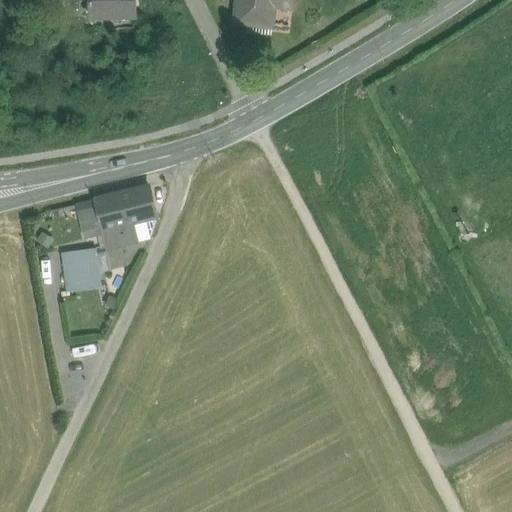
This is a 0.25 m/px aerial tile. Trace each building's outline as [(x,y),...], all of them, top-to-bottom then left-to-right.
[(136,0),(90,0),(91,17),(137,16),(136,0)] [(237,0),(235,23),(273,27),(275,3),(293,5),(293,0),(237,0)] [(150,186),(97,198),(97,199),(78,204),(83,224),(95,222),(98,234),(105,232),(108,247),(140,240),(139,239),(151,236),(157,219),(156,215),(157,215),(150,186)] [(74,269),(65,270),(66,282),(70,281),(71,289),(97,285),(94,266),(91,266),(88,251),(71,252),(74,269)] [(71,252),(62,253),(65,270),(74,269),(71,252)]
